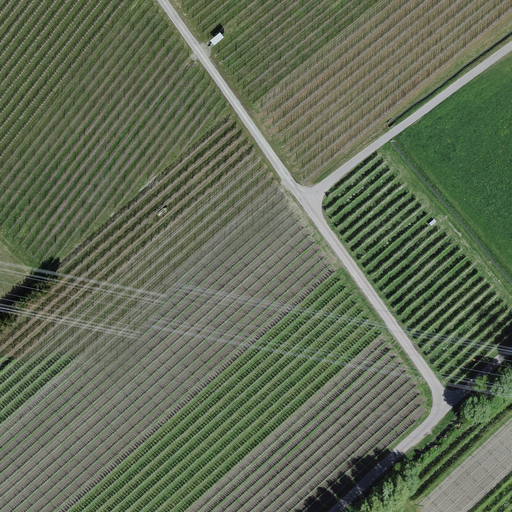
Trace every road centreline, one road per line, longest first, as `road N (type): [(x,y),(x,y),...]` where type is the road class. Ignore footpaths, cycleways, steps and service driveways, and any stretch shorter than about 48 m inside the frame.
road 1 (unclassified): [(305,200),(511,45)]
road 2 (unclassified): [(305,200),(448,404)]
road 3 (unclassified): [(164,0),(305,200)]
road 4 (unclassified): [(448,404),(336,511)]
